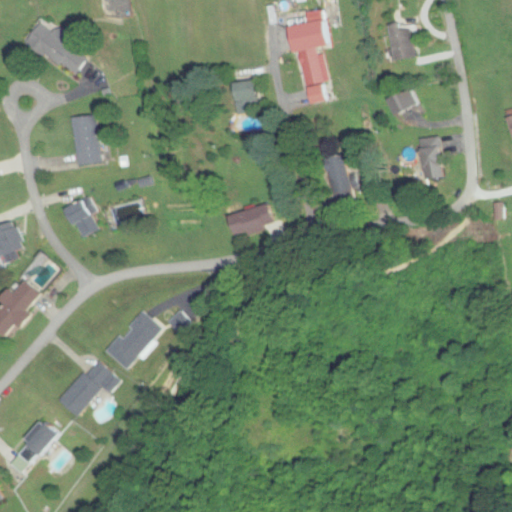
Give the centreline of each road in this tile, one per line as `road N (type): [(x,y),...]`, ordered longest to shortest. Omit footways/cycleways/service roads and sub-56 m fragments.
road 1 (residential): [(0,388),(59,321),(94,291),(128,276),(245,258),(457,206),(470,178),(469,140),(444,0)]
road 2 (residential): [(314,238),(272,21)]
road 3 (residential): [(94,291),(49,234),(26,145)]
road 4 (residential): [(16,109),(26,145),(42,108),(28,95),(16,109)]
